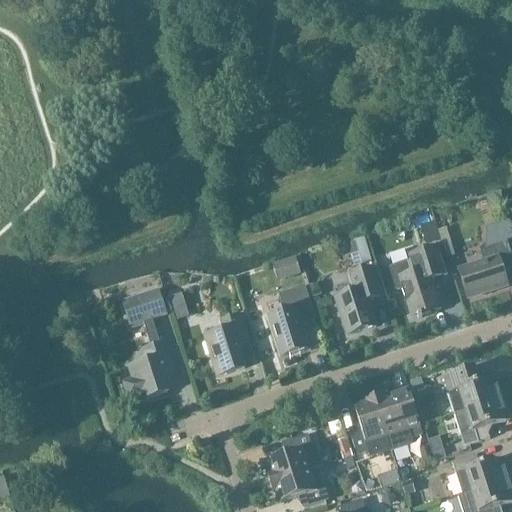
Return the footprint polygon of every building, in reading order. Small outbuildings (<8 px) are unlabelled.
[(353,269),(368,265),(361,236),(346,239),(353,269)] [(502,273),(511,269),(511,262),(505,241),(479,249),(484,264),(459,272),(467,299),(506,287),(502,273)] [(389,271),(387,274),(387,278),(390,286),(392,289),(395,291),(399,290),(402,290),(411,319),(417,317),(418,320),(421,319),(421,316),(439,310),(430,281),(445,276),(437,248),(409,257),(410,263),(392,269),(389,271)] [(367,303),(381,298),(372,269),(349,277),(354,293),(334,299),(346,337),(375,328),(367,303)] [(334,293),(351,288),(347,274),(330,279),(334,293)] [(299,325),(314,320),(304,288),(278,296),(283,313),(268,318),(281,358),(307,350),(299,325)] [(157,291),(122,302),(130,328),(142,324),(150,349),(144,351),(148,362),(128,368),(132,380),(122,383),(128,402),(138,399),(139,403),(167,394),(163,382),(175,379),(165,344),(159,346),(151,321),(165,316),(157,291)] [(172,311),(184,307),(181,295),(169,299),(172,311)] [(235,342),(247,339),(240,316),(220,323),(223,332),(204,338),(216,378),(244,369),(235,342)] [(455,415),(502,400),(495,379),(479,384),(473,367),(459,371),(460,373),(443,378),(455,415)] [(374,398),(391,452),(410,446),(412,443),(411,440),(421,437),(411,402),(399,405),(396,395),(384,398),(383,395),(374,398)] [(369,459),(391,452),(374,398),(364,401),(365,404),(354,408),(360,430),(349,433),(356,457),(368,454),(369,459)] [(509,421),(502,400),(455,415),(465,448),(489,440),(485,429),(509,421)] [(269,484),(309,472),(322,467),(315,448),(312,446),(310,446),(307,436),(284,444),(287,455),(265,462),(269,474),(266,474),(269,484)] [(451,464),(462,496),(509,481),(502,460),(479,468),(475,456),(451,464)] [(312,484),(309,472),(269,484),(272,493),(275,493),(279,504),(301,497),(304,509),(328,501),(322,481),(312,484)] [(511,490),(509,481),(462,496),(458,497),(462,511),(492,511),(492,510),(511,504),(511,490)] [(369,511),(370,511),(366,511),(364,511),(362,501),(338,508),(339,511),(369,511)]
